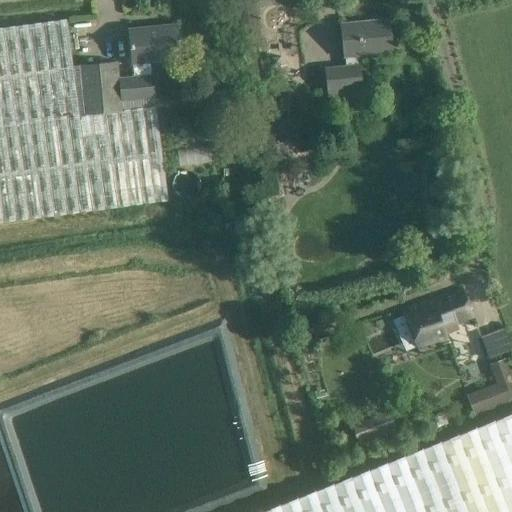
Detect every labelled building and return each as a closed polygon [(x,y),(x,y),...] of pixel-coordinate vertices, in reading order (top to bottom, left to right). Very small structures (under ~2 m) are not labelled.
[(0,223),(168,201),(156,106),(154,98),(155,98),(154,74),(151,74),(150,61),(181,58),(178,26),(129,31),(132,63),(133,76),(120,78),(118,62),(79,65),(79,66),(74,66),(67,19),(0,28),(0,223)] [(325,69),(327,93),(363,90),(360,65),(359,66),(358,56),(393,52),(390,20),(341,25),(344,57),(345,57),(346,66),(325,69)] [(463,290),(404,310),(416,347),(446,337),(442,327),(472,317),(463,290)] [(503,329),(481,337),(489,358),(511,350),(503,329)] [(465,393),(473,415),(511,400),(511,373),(506,358),(488,365),(495,382),(465,393)] [(177,511),(252,493),(235,427),(228,442),(218,404),(213,405),(215,412),(181,421),(182,425),(203,420),(201,423),(206,443),(186,433),(165,477),(143,466),(141,470),(129,422),(144,390),(157,396),(169,369),(162,365),(7,405),(11,422),(63,447),(71,476),(62,496),(65,511),(177,511)] [(511,511),(511,413),(258,511),(511,511)]
